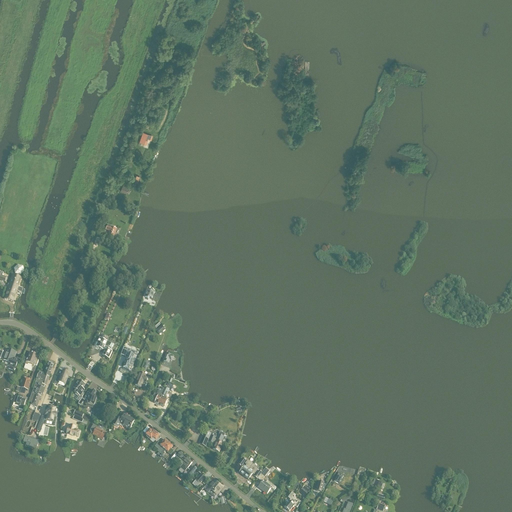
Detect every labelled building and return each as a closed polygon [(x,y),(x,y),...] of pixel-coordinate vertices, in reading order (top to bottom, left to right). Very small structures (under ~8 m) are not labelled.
[(144,134),(141,142),(146,144),(148,139),(150,139),(151,136),(144,134)] [(123,186),(120,191),(127,194),(129,189),(123,186)] [(114,237),(116,229),(111,227),(111,226),(108,225),(106,230),(110,232),(109,235),(114,237)] [(21,293),(23,289),(18,287),(21,278),(12,275),(4,299),(13,302),(17,291),(21,293)] [(160,335),(165,330),(162,326),(157,331),(160,335)] [(114,345),(100,338),(98,343),(96,342),(94,346),(103,351),(103,350),(105,351),(103,356),(109,359),(112,351),(110,350),(108,348),(107,349),(106,349),(104,348),(105,346),(112,349),(114,345)] [(15,369),(19,360),(14,358),(15,357),(12,356),(14,352),(7,350),(3,360),(11,363),(9,370),(14,372),(15,369)] [(125,363),(123,368),(129,370),(129,369),(132,370),(137,357),(127,353),(127,351),(123,350),(121,355),(126,357),(126,355),(128,356),(126,360),(127,361),(126,363),(125,363)] [(38,356),(30,353),(26,365),(28,366),(27,366),(31,367),(32,367),(34,368),(35,365),(37,366),(39,359),(37,358),(38,356)] [(172,360),(173,358),(173,356),(167,354),(164,361),(168,363),(169,360),(171,361),(172,360)] [(49,378),(54,366),(48,364),(44,374),(39,372),(37,380),(36,383),(33,391),(32,394),(29,403),(31,403),(30,406),(37,409),(41,397),(42,398),(46,387),(49,378)] [(57,376),(54,384),(58,385),(59,383),(65,385),(69,374),(63,372),(61,377),(57,376)] [(146,383),(148,378),(148,377),(146,376),(140,373),(135,385),(141,388),(143,382),(146,383)] [(28,390),(31,379),(23,377),(20,388),(21,388),(26,390),(28,390)] [(74,387),(73,389),(76,390),(74,392),(75,393),(80,397),(80,396),(82,398),(85,394),(83,393),(84,391),(82,389),(85,385),(79,381),(74,387)] [(163,396),(166,389),(168,385),(166,384),(163,391),(159,389),(157,391),(155,395),(158,396),(155,404),(159,406),(163,398),(162,397),(163,395),(163,396)] [(169,390),(166,389),(163,396),(163,395),(162,397),(163,398),(159,406),(164,408),(167,400),(165,399),(169,390)] [(91,393),(90,392),(86,397),(85,399),(86,400),(85,403),(87,404),(86,404),(87,404),(86,407),(93,409),(93,406),(95,407),(98,397),(95,396),(97,393),(93,390),(91,393)] [(18,397),(16,397),(14,404),(20,406),(19,409),(23,410),(24,408),(26,409),(29,402),(26,401),(27,400),(22,399),(23,398),(18,396),(18,397)] [(47,410),(45,416),(47,416),(46,421),(53,423),(54,418),(56,418),(57,413),(55,413),(56,409),(49,407),(48,410),(47,410)] [(37,423),(40,415),(34,413),(32,421),(37,423)] [(134,421),(124,415),(122,420),(117,417),(113,425),(118,428),(120,424),(130,429),(134,421)] [(102,440),(104,438),(106,433),(97,428),(98,427),(93,425),(90,430),(91,432),(93,434),(93,435),(102,440)] [(75,430),(76,428),(70,426),(69,429),(69,428),(67,433),(64,432),(64,435),(67,435),(73,437),(73,436),(78,438),(80,432),(75,430)] [(161,438),(159,436),(153,431),(152,431),(150,430),(146,435),(151,439),(150,440),(153,443),(155,441),(157,443),(161,438)] [(206,447),(211,434),(205,432),(199,444),(206,447)] [(221,443),(225,434),(220,432),(217,438),(216,438),(217,435),(213,433),(212,436),(209,442),(213,444),(213,443),(216,444),(213,450),(219,452),(223,444),(221,443)] [(26,437),(24,442),(27,444),(27,446),(32,448),(36,449),(37,447),(39,442),(35,440),(35,441),(29,439),(29,438),(26,437)] [(159,443),(155,447),(160,451),(158,452),(160,454),(169,444),(165,440),(161,445),(159,443)] [(169,444),(160,454),(163,456),(165,454),(164,453),(166,451),(171,455),(173,452),(171,450),(173,447),(169,444)] [(172,461),(177,455),(174,453),(169,459),(172,461)] [(175,459),(182,465),(187,459),(180,453),(175,459)] [(192,463),(187,459),(182,465),(183,465),(180,468),(185,472),(187,469),(192,463)] [(244,476),(253,464),(248,460),(245,464),(247,466),(245,468),(244,467),(240,473),(244,476)] [(259,469),(253,464),(244,476),(248,480),(253,474),(254,475),(259,469)] [(197,470),(193,466),(187,474),(191,477),(192,477),(195,472),(197,470)] [(262,482),(270,471),(266,468),(258,479),(262,482)] [(338,473),(334,480),(339,483),(343,476),(338,473)] [(200,484),(205,478),(201,475),(196,481),(200,484)] [(265,484),(263,482),(258,488),(267,494),(271,489),(274,491),(276,488),(271,484),(267,481),(265,484)] [(319,481),(316,491),(321,493),(322,491),(323,491),(326,485),(324,483),(319,481)] [(375,481),(374,485),(383,489),(385,485),(375,481)] [(206,487),(205,487),(207,489),(207,490),(207,491),(207,492),(208,492),(209,492),(210,492),(209,493),(215,498),(217,495),(218,495),(220,493),(219,492),(223,488),(217,483),(215,486),(212,484),(212,483),(210,482),(206,487)] [(309,492),(303,488),(302,490),(301,489),(299,492),(305,497),(309,492)] [(298,502),(294,498),(296,496),(292,493),(288,498),(290,500),(284,508),(289,511),(294,506),(297,508),(301,503),(299,501),(298,502)] [(345,510),(344,509),(342,511),(349,511),(353,505),(348,503),(345,510)]
